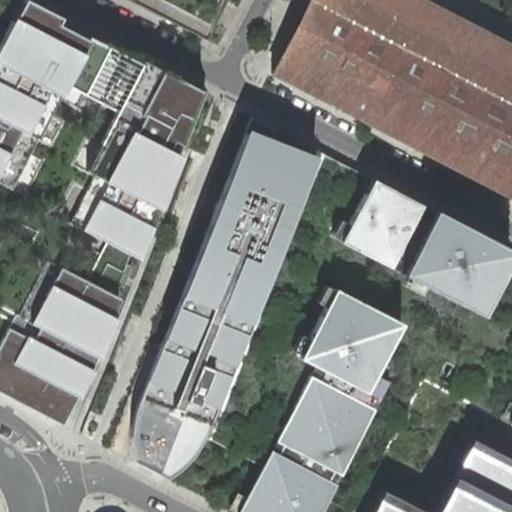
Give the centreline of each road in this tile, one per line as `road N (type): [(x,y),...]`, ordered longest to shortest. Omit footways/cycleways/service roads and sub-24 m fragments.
road 1 (residential): [(221,79),(511,226)]
road 2 (residential): [(76,0),(221,79)]
road 3 (residential): [(176,511),(96,479),(27,492)]
